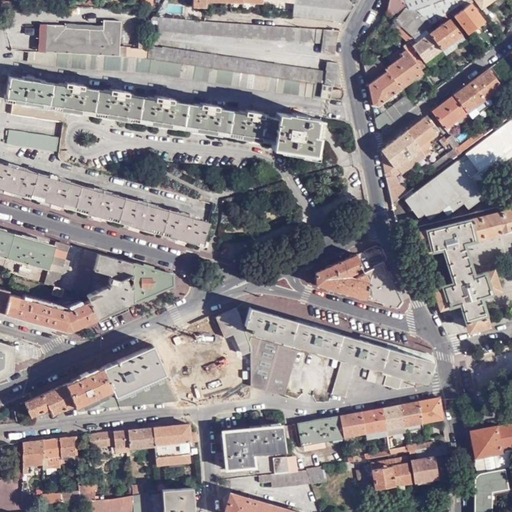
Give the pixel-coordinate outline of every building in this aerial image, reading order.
[(291,15),(344,22),(353,5),(349,1),(348,0),(191,0),(191,6),(205,7),(205,0),(261,4),(261,0),(284,0),(284,2),(292,2),(291,15)] [(439,19),(450,12),(453,9),(460,5),(455,0),(387,0),(387,3),(386,12),(397,22),(414,37),(425,29),(430,26),(439,19)] [(453,16),(466,34),(483,21),(471,5),(473,3),(470,0),(466,0),(460,5),(463,10),(457,14),(453,9),(450,12),(453,16)] [(474,0),(481,10),(494,0),(474,0)] [(10,14),(11,2),(1,1),(0,13),(10,14)] [(428,33),(440,50),(461,35),(450,19),(453,16),(450,12),(439,19),(442,23),(433,30),(430,26),(425,29),(428,33)] [(320,53),(334,54),(338,31),(306,28),(232,23),(151,18),(149,18),(149,30),(197,35),(224,37),(321,42),(320,53)] [(70,54),(118,57),(129,57),(147,58),(147,51),(148,46),(149,35),(138,34),(137,48),(129,48),(129,46),(119,46),(120,21),(103,20),(103,25),(65,23),(65,25),(38,24),(37,52),(43,52),(70,54)] [(393,26),(409,41),(414,37),(397,22),(393,26)] [(424,61),(440,50),(428,33),(412,45),(424,61)] [(410,46),(412,45),(409,41),(403,45),(406,50),(420,69),(424,67),(410,46)] [(331,87),(342,88),(340,81),(337,64),(327,62),(325,71),(198,53),(162,47),(162,48),(148,46),(147,51),(147,58),(177,63),(289,80),(331,87)] [(399,88),(422,72),(420,69),(406,50),(400,54),(401,56),(384,68),(385,70),(399,88)] [(329,98),(331,87),(289,80),(177,63),(147,58),(129,57),(118,57),(70,54),(43,52),(28,52),(27,61),(66,67),(148,72),(320,98),(320,97),(329,98)] [(363,64),(364,73),(365,73),(379,62),(377,58),(371,57),(363,64)] [(379,62),(365,73),(368,76),(382,66),(379,62)] [(490,95),(501,86),(488,69),(453,96),(466,113),(470,118),(494,100),(490,95)] [(366,83),(371,103),(377,104),(399,88),(385,70),(366,83)] [(272,141),(276,119),(256,116),(257,112),(251,111),(250,115),(211,109),(211,105),(205,104),(204,107),(167,101),(167,98),(160,97),(159,100),(122,94),(122,90),(114,89),(114,93),(76,87),(76,83),(70,82),(69,85),(33,80),(34,76),(27,75),(26,78),(9,75),(5,97),(13,98),(11,113),(34,117),(63,122),(64,109),(76,111),(79,112),(79,109),(105,113),(104,116),(114,118),(124,120),(124,116),(151,120),(150,124),(159,126),(169,127),(169,124),(196,128),(195,132),(204,133),(214,135),(214,132),(240,136),(240,139),(250,141),(258,142),(259,139),(272,141)] [(381,130),(412,106),(405,96),(391,107),(374,118),(376,128),(381,130)] [(453,96),(431,112),(444,129),(466,113),(453,96)] [(276,119),(272,141),(271,147),(276,148),(314,154),(316,140),(317,131),(319,119),(277,112),(276,119)] [(423,118),(404,132),(416,148),(435,133),(423,118)] [(511,124),(464,160),(479,179),(511,154),(511,124)] [(6,143),(58,152),(60,138),(8,130),(6,143)] [(380,150),(384,174),(417,149),(416,148),(404,132),(394,140),(380,150)] [(454,151),(458,155),(484,136),(480,132),(454,151)] [(450,135),(445,139),(453,149),(458,145),(450,135)] [(431,168),(434,173),(458,155),(454,151),(431,168)] [(446,215),(463,202),(468,209),(485,196),(458,159),(404,199),(418,218),(424,213),(429,219),(442,209),(446,215)] [(0,186),(76,209),(202,245),(208,222),(58,180),(0,162),(0,186)] [(385,178),(391,204),(406,193),(401,186),(396,188),(393,176),(385,178)] [(511,208),(462,221),(417,231),(426,264),(445,259),(455,291),(449,293),(444,295),(451,319),(462,315),(467,327),(471,329),(483,326),(486,321),(484,314),(483,309),(505,302),(497,275),(475,284),(474,280),(466,253),(473,251),(510,242),(511,242),(511,208)] [(0,253),(47,266),(53,245),(0,229),(0,253)] [(47,266),(42,282),(47,283),(52,285),(55,286),(68,244),(55,240),(53,245),(47,266)] [(91,269),(96,252),(84,249),(72,290),(84,293),(91,269)] [(87,298),(96,318),(131,302),(132,262),(96,252),(91,269),(108,274),(106,281),(108,284),(85,295),(87,298)] [(315,285),(364,299),(369,283),(365,276),(355,281),(350,279),(351,272),(353,271),(352,269),(361,265),(355,253),(314,272),(315,285)] [(369,283),(364,299),(397,308),(402,300),(383,260),(371,265),(374,272),(372,273),(369,283)] [(132,262),(131,302),(171,284),(171,273),(132,262)] [(62,287),(55,286),(52,285),(50,292),(60,295),(62,287)] [(0,288),(0,309),(5,311),(10,294),(10,291),(0,288)] [(10,294),(5,311),(68,328),(73,327),(96,318),(87,298),(71,305),(69,300),(62,303),(61,307),(10,294)] [(441,319),(451,319),(444,295),(434,298),(441,319)] [(366,380),(396,389),(412,385),(414,378),(423,381),(429,377),(434,363),(430,358),(430,356),(413,352),(413,354),(399,350),(399,348),(374,341),(374,343),(359,339),(360,337),(322,326),(322,328),(269,313),(269,312),(243,305),(235,307),(250,343),(253,333),(278,340),(279,337),(297,342),(296,346),(298,347),(326,354),(327,350),(342,355),(331,394),(344,397),(355,362),(370,366),(366,380)] [(250,343),(235,307),(217,315),(226,337),(233,335),(235,334),(242,351),(250,348),(250,343)] [(250,386),(283,396),(298,347),(296,346),(297,342),(279,337),(278,340),(253,333),(250,343),(250,348),(250,353),(250,386)] [(235,334),(233,335),(241,356),(250,353),(250,348),(242,351),(235,334)] [(118,405),(177,398),(152,344),(101,367),(118,405)] [(76,411),(118,405),(101,367),(64,384),(73,403),(76,411)] [(64,384),(24,402),(30,415),(48,407),(51,413),(73,403),(64,384)] [(439,397),(417,401),(421,422),(442,418),(439,397)] [(421,422),(417,401),(399,404),(404,425),(421,422)] [(381,408),(385,429),(404,425),(399,404),(381,408)] [(361,411),(365,433),(382,430),(385,429),(381,408),(361,411)] [(339,416),(343,437),(365,433),(361,411),(339,416)] [(339,416),(297,423),(302,445),(343,437),(339,416)] [(501,449),(511,446),(511,422),(496,426),(496,425),(469,430),(474,457),(501,452),(501,449)] [(191,454),(189,441),(188,432),(188,423),(151,427),(153,445),(155,464),(189,461),(188,454),(191,454)] [(285,450),(282,425),(241,429),(222,430),(226,468),(255,466),(253,453),(285,450)] [(151,427),(126,430),(128,447),(153,445),(151,427)] [(126,430),(88,434),(90,446),(112,444),(113,453),(128,451),(128,447),(126,430)] [(189,441),(197,440),(196,431),(188,432),(189,441)] [(75,436),(57,437),(59,456),(59,462),(64,462),(64,456),(76,455),(75,436)] [(57,437),(40,439),(42,465),(43,469),(48,469),(47,457),(59,456),(57,437)] [(40,439),(20,440),(23,472),(28,472),(28,466),(42,465),(40,439)] [(434,447),(426,449),(415,450),(416,456),(417,459),(412,460),(416,481),(439,478),(435,457),(448,455),(446,445),(442,446),(434,447)] [(376,488),(412,482),(407,456),(401,456),(401,458),(372,462),(376,488)] [(273,458),(275,474),(289,472),(287,457),(273,458)] [(311,484),(327,482),(324,466),(306,469),(306,471),(311,484)] [(495,495),(511,491),(511,488),(511,487),(508,467),(504,468),(507,488),(491,491),(491,497),(492,497),(495,496),(495,495)] [(357,470),(360,481),(369,480),(367,468),(357,470)] [(474,481),(474,500),(491,497),(491,491),(507,488),(504,468),(480,472),(478,472),(476,474),(475,475),(474,478),(474,481)] [(271,487),(311,484),(306,471),(289,472),(275,474),(258,476),(258,482),(271,482),(271,487)] [(24,475),(0,477),(0,511),(84,511),(84,509),(42,511),(32,511),(31,502),(25,503),(24,475)] [(94,485),(78,485),(78,491),(79,501),(90,500),(95,500),(94,485)] [(197,511),(190,511),(189,487),(163,489),(164,511),(197,511)] [(78,491),(61,492),(61,494),(61,502),(79,501),(78,491)] [(148,511),(148,492),(131,495),(132,511),(148,511)] [(299,511),(298,511),(299,509),(292,507),(291,510),(254,499),(255,496),(248,495),(247,497),(230,492),(224,511),(299,511)] [(61,494),(44,495),(44,503),(61,502),(61,494)] [(114,511),(132,511),(131,495),(113,499),(95,500),(90,500),(90,511),(114,511)] [(474,500),(473,511),(490,511),(491,497),(474,500)]
